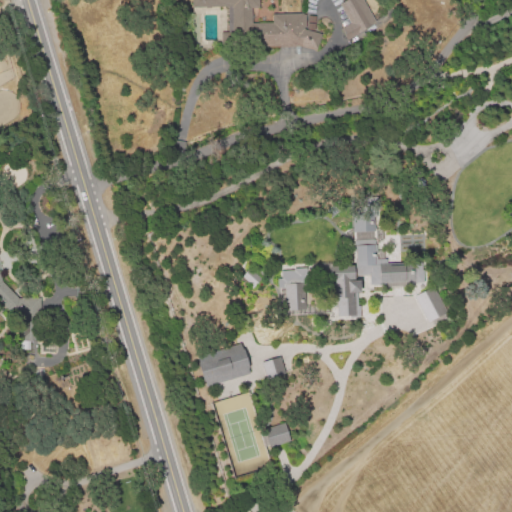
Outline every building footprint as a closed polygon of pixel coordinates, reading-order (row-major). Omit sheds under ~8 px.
[(259,0),(259,10),(250,10),(251,24),(271,23),(271,16),(305,15),(305,31),(321,37),(317,52),(304,47),(264,48),(264,35),(231,36),(230,7),(191,8),(191,0),(259,0)] [(337,5),(346,0),(361,0),(373,20),(352,31),(337,5)] [(454,216),(508,164),(493,157),(506,134),(511,137),(511,185),(507,191),(505,200),(509,204),(496,216),(489,207),(483,212),(489,220),(477,231),(471,224),(466,228),(454,216)] [(336,317),(333,268),(356,267),(355,253),(353,253),(351,216),(364,215),(363,198),(374,198),(377,260),(386,259),(386,264),(392,264),(392,265),(422,264),(422,271),(424,271),(424,283),(369,286),(369,276),(356,276),(357,282),(361,282),(362,294),(356,294),(357,306),(359,306),(360,316),(336,317)] [(506,237),(511,244),(511,266),(499,277),(482,257),(506,237)] [(240,276),(251,287),(260,278),(248,268),(240,276)] [(305,310),(284,311),(283,285),(281,285),(281,272),(294,271),(293,269),(306,269),(306,284),(304,284),(305,310)] [(0,282),(1,282),(16,299),(5,310),(0,304),(0,282)] [(433,287),(447,313),(430,322),(428,318),(425,319),(414,297),(433,287)] [(37,301),(37,320),(31,320),(31,341),(20,340),(21,300),(37,301)] [(206,388),(196,357),(240,344),(242,350),(244,349),(248,367),(248,371),(245,375),(241,378),(206,388)] [(260,364),(279,359),(284,374),(265,380),(260,364)] [(269,450),(262,430),(283,422),(290,442),(269,450)]
